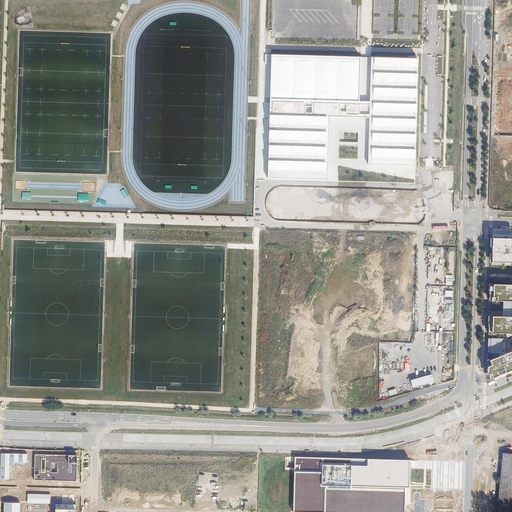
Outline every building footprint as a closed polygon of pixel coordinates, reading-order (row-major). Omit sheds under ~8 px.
[(327,181),(328,163),(413,165),(415,59),(369,57),(358,58),(268,56),(265,180),(327,181)] [(511,238),(492,238),(491,266),(511,266),(511,238)] [(511,284),(490,285),(490,298),(490,303),(490,312),(493,312),(493,317),(490,317),(490,338),(511,339),(511,350),(488,361),(490,366),(488,367),(487,375),(490,375),(491,379),(511,370),(511,284)] [(27,454),(1,453),(0,479),(9,480),(9,462),(27,462),(27,454)] [(77,455),(34,454),(34,481),(76,482),(77,455)] [(408,461),(295,458),(295,470),(293,511),(404,511),(405,487),(407,487),(408,487),(408,464),(408,461)] [(51,495),(28,494),(27,503),(51,504),(51,495)] [(62,505),(55,504),(55,511),(75,511),(76,494),(62,494),(62,505)] [(19,511),(20,503),(4,503),(3,511),(19,511)]
